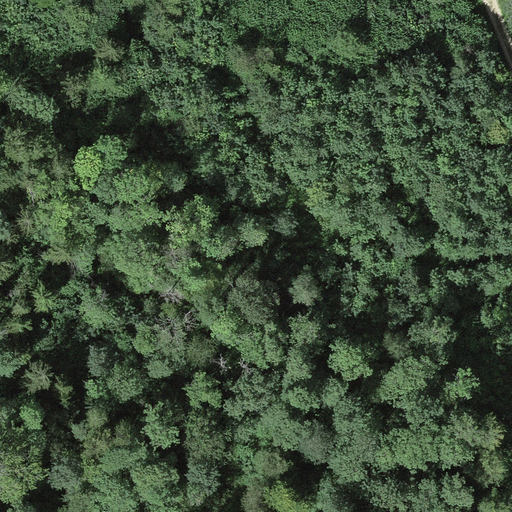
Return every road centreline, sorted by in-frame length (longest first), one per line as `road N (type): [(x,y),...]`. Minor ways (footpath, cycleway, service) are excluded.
road 1 (track): [(36,124),(251,511)]
road 2 (track): [(511,254),(447,260),(330,222),(304,200),(255,114),(224,78),(162,52)]
